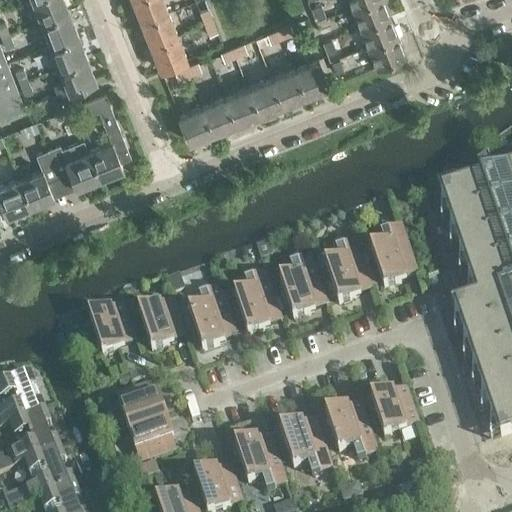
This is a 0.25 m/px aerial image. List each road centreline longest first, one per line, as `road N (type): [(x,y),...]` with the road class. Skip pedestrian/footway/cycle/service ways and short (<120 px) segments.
road 1 (residential): [(490,484),(421,351),(391,355),(206,430)]
road 2 (residential): [(170,186),(438,82),(449,49)]
road 3 (residential): [(94,0),(170,186)]
road 4 (residential): [(0,254),(170,186)]
